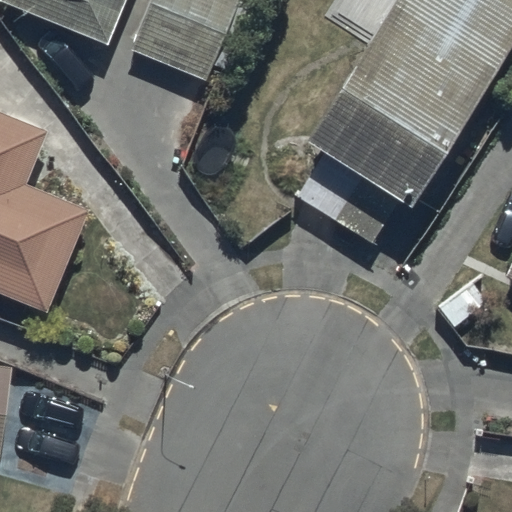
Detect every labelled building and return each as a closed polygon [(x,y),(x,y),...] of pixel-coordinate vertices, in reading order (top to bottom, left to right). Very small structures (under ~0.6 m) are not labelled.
[(0,0),(104,41),(119,0),(0,0)] [(232,0),(139,0),(122,45),(202,76),(232,0)] [(511,30),(511,0),(384,0),(298,134),(403,200),(511,30)] [(0,107),(0,288),(41,305),(83,204),(22,179),(44,125),(0,107)] [(511,248),(502,272),(511,277),(511,248)]
